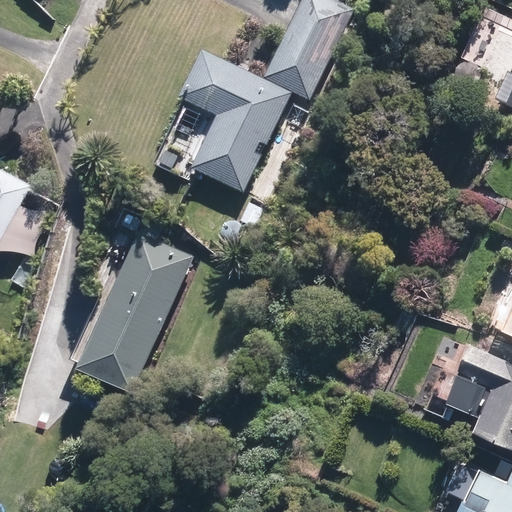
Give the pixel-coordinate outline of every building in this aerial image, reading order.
[(356,10),(333,0),(302,0),(264,81),(204,53),(181,101),(218,118),(193,171),(245,195),(263,156),(257,153),(261,144),(268,147),(293,94),(312,103),(356,10)] [(0,249),(34,188),(0,169),(0,249)] [(133,396),(195,258),(141,234),(79,372),(133,396)] [(511,364),(470,348),(459,375),(493,389),(474,437),(511,452),(511,364)] [(511,511),(511,476),(508,486),(481,474),(465,511),(466,511),(511,511)]
